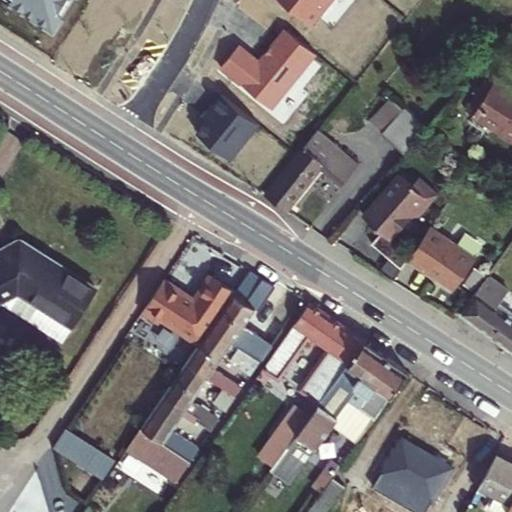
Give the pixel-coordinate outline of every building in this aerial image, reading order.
[(25,0),(54,18),(63,4),(59,2),(59,0),(25,0)] [(293,0),(313,16),(325,0),(293,0)] [(240,36),(222,59),(272,99),(316,44),(286,20),(260,52),(240,36)] [(511,82),(485,65),(462,100),(495,122),(496,127),(506,134),(511,133),(511,87),(511,88),(511,82)] [(373,107),(405,136),(426,112),(394,83),(373,107)] [(217,100),(198,124),(231,150),(260,115),(223,85),(213,97),(217,100)] [(302,128),(250,191),(272,208),(309,162),(329,178),(343,159),(302,128)] [(386,172),(350,215),(368,230),(357,241),(387,267),(392,259),(414,275),(418,271),(441,287),(462,255),(416,225),(397,252),(376,233),(400,204),(408,211),(425,191),(405,174),(398,182),(386,172)] [(21,243),(0,255),(0,258),(5,262),(0,264),(0,302),(15,294),(69,329),(96,290),(21,243)] [(475,273),(447,309),(507,355),(511,347),(511,326),(483,304),(494,288),(475,273)] [(267,292),(240,275),(227,296),(202,280),(186,304),(179,299),(180,297),(161,285),(138,317),(156,329),(159,325),(193,348),(138,426),(185,458),(194,446),(173,430),(186,411),(208,426),(216,414),(194,399),(209,378),(216,383),(211,392),(225,401),(239,381),(218,364),(233,343),(240,348),(229,364),(244,374),(262,347),(240,331),(267,292)] [(405,382),(298,312),(250,380),(266,393),(304,340),(327,357),(302,390),(310,395),(303,406),(298,403),(260,454),(275,467),(259,488),(279,502),(326,437),(351,454),(405,382)] [(400,432),(373,474),(426,507),(453,464),(400,432)] [(511,511),(511,459),(499,452),(482,484),(511,501),(511,510),(510,511),(511,511)] [(147,470),(118,511),(140,511),(163,480),(147,470)] [(329,483),(310,508),(314,511),(324,511),(340,491),(329,483)] [(473,500),(466,511),(484,511),(487,507),(473,500)]
